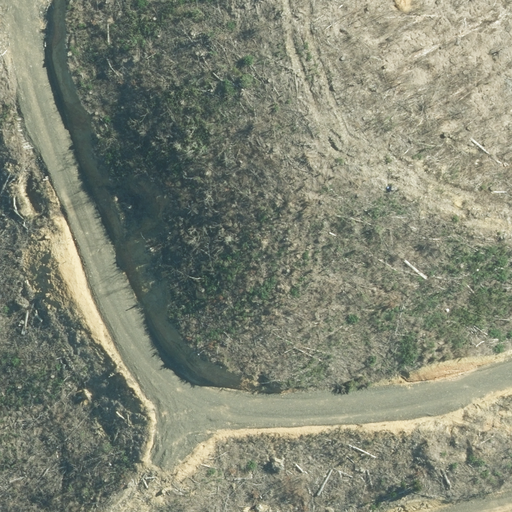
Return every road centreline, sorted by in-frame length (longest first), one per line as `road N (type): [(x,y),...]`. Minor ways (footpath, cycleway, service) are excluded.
road 1 (track): [(28,0),(93,277),(149,370),(319,409),(511,379)]
road 2 (track): [(392,511),(428,490),(511,489)]
